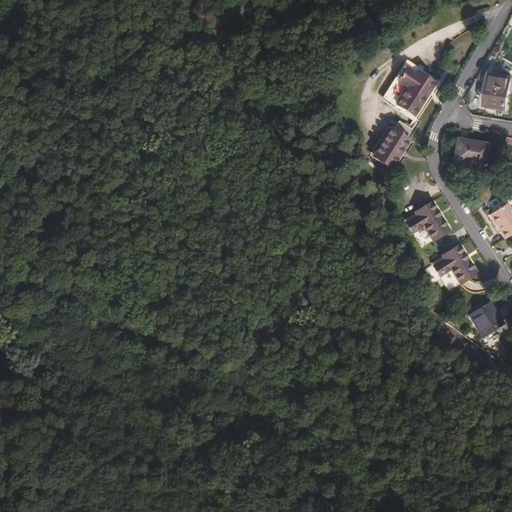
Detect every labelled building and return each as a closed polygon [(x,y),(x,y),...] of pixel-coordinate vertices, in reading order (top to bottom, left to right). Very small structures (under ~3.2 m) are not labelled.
[(408,69),(403,77),(417,83),(410,100),(402,97),(398,103),(416,116),(437,85),(418,72),(417,75),(408,69)] [(417,83),(403,77),(400,81),(408,88),(402,97),(410,100),(417,83)] [(480,107),(483,108),(502,111),(505,112),(510,80),(490,77),(488,83),(484,82),(480,107)] [(415,117),(416,116),(398,103),(397,106),(415,117)] [(502,111),(483,108),(482,113),(502,117),(502,111)] [(393,169),(411,141),(393,129),(374,158),(393,169)] [(484,167),(489,145),(456,140),(453,159),(466,161),(466,164),(484,167)] [(423,227),(430,239),(447,229),(432,204),(414,214),(416,217),(405,224),(411,234),(423,227)] [(490,217),(503,239),(511,233),(511,213),(508,206),(490,217)] [(447,229),(430,239),(431,242),(449,231),(447,229)] [(459,247),(442,257),(443,261),(433,267),(439,277),(450,271),(457,283),(475,271),(459,247)] [(475,271),(457,283),(459,286),(477,274),(475,271)] [(484,336),(505,323),(491,301),(470,315),(484,336)] [(463,320),(452,326),(462,333),(470,328),(463,320)]
